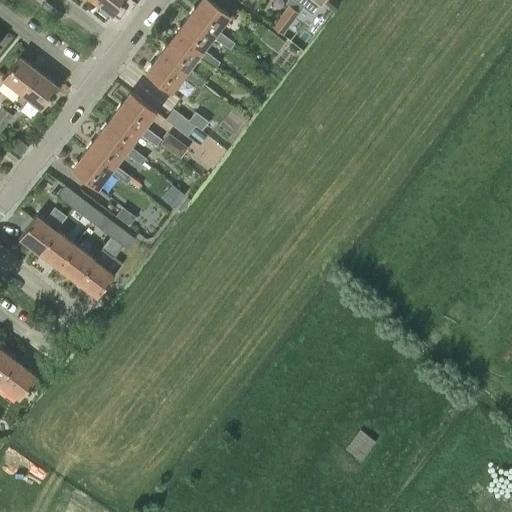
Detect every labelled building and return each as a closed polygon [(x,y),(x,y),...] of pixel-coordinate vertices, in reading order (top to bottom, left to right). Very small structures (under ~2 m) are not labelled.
[(123,0),(94,0),(113,14),(123,0)] [(200,0),(190,14),(215,33),(212,37),(230,49),(234,43),(218,30),(230,14),(220,6),(224,0),(200,0)] [(296,0),(313,13),(322,0),(296,0)] [(281,32),(295,15),(286,7),(272,25),(281,32)] [(220,62),(203,49),(212,37),(215,33),(190,14),(175,33),(201,52),(197,56),(215,68),(220,62)] [(277,48),(283,40),(266,27),(261,34),(266,38),(265,39),(277,48)] [(205,81),(188,68),(197,56),(201,52),(175,33),(161,52),(186,71),(183,75),(200,87),(205,81)] [(186,71),(161,52),(146,71),(171,90),(183,75),(186,71)] [(2,77),(22,92),(38,70),(18,55),(2,77)] [(58,85),(38,70),(22,92),(41,106),(58,85)] [(131,90),(116,110),(141,130),(138,133),(156,145),(161,139),(144,126),(156,110),(131,90)] [(2,106),(0,109),(0,123),(3,125),(11,114),(2,106)] [(195,125),(188,120),(173,108),(165,119),(187,136),(195,125)] [(146,158),(129,145),(138,133),(141,130),(116,110),(101,129),(126,148),(124,152),(141,164),(146,158)] [(195,111),(188,120),(195,125),(201,130),(208,121),(195,111)] [(101,129),(86,148),(112,167),(109,171),(127,183),(131,177),(114,164),(124,152),(126,148),(101,129)] [(86,148),(71,167),(97,187),(109,171),(112,167),(86,148)] [(73,207),(80,198),(64,185),(57,194),(73,207)] [(99,212),(80,198),(73,207),(92,221),(99,212)] [(19,237),(38,252),(57,228),(67,215),(55,206),(45,219),(37,213),(19,237)] [(122,206),(115,214),(127,224),(134,215),(122,207),(122,206)] [(119,226),(99,212),(92,221),(111,236),(119,226)] [(134,238),(119,226),(111,236),(127,247),(134,238)] [(38,252),(57,267),(76,243),(57,228),(38,252)] [(57,267),(76,281),(95,257),(76,243),(57,267)] [(115,272),(95,257),(76,281),(96,296),(115,272)] [(0,380),(17,359),(0,345),(0,380)] [(37,374),(17,359),(0,380),(0,383),(19,398),(37,374)] [(359,430),(345,450),(361,462),(375,441),(359,430)] [(98,511),(71,493),(58,511),(98,511)]
